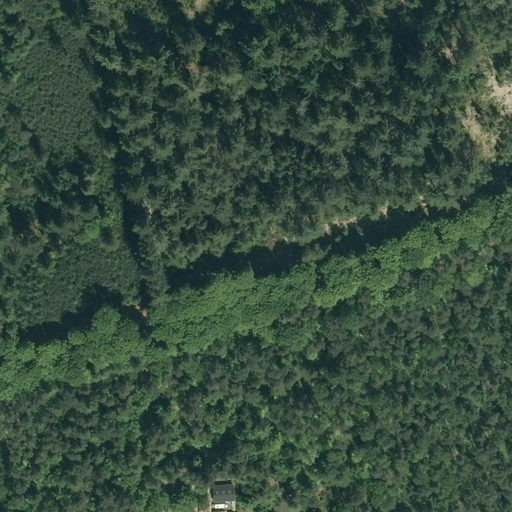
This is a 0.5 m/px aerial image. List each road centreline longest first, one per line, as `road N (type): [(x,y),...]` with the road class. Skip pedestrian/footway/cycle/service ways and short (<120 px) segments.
road 1 (track): [(0,364),(511,203)]
road 2 (track): [(142,355),(511,235)]
road 3 (track): [(142,355),(156,311),(92,0)]
